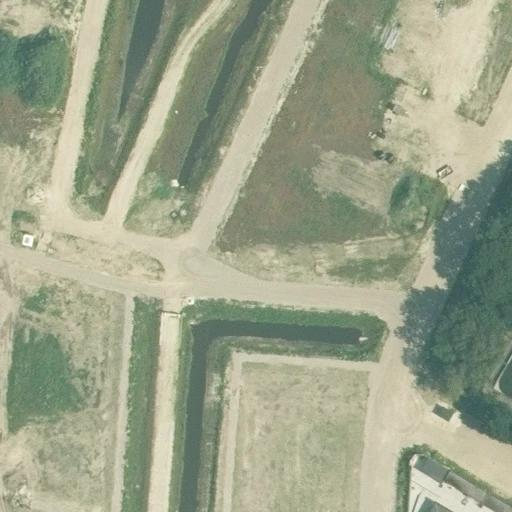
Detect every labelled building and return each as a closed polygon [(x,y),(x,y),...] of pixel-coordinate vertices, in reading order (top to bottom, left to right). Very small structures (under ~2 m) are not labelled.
[(366,168),(363,175),(376,181),(380,174),(366,168)] [(363,175),(360,182),(373,188),(376,181),(363,175)] [(408,176),(401,192),(434,208),(442,191),(408,176)] [(401,192),(393,209),(427,224),(434,208),(401,192)] [(351,200),(348,208),(361,214),(365,207),(351,200)] [(348,208),(345,215),(358,221),(361,214),(348,208)] [(393,209),(386,225),(419,240),(427,224),(393,209)] [(341,224),(337,231),(351,237),(354,230),(341,224)] [(386,225),(378,241),(412,257),(419,240),(386,225)] [(378,241),(365,269),(370,271),(366,280),(382,288),(386,279),(399,285),(412,257),(378,241)] [(277,366),(275,385),(304,387),(305,368),(277,366)] [(305,368),(304,387),(331,389),(332,384),(333,370),(305,368)] [(331,389),(331,396),(334,396),(339,396),(340,384),(332,384),(331,389)] [(340,384),(339,396),(342,396),(347,397),(348,385),(340,384)] [(275,385),(274,403),(302,405),(304,387),(275,385)] [(304,387),(302,405),(330,407),(331,396),(331,389),(304,387)] [(274,403),(273,421),(301,423),(302,405),(274,403)] [(302,405),(301,423),(329,425),(329,420),(330,407),(302,405)] [(329,425),(328,431),(331,432),(336,432),(337,420),(329,420),(329,425)] [(337,420),(336,432),(339,432),(344,433),(345,421),(337,420)] [(273,421),(271,439),(300,441),(301,423),(273,421)] [(301,423),(300,441),(328,443),(328,431),(329,425),(301,423)] [(271,439),(270,458),(279,459),(286,460),(287,460),(294,460),(296,460),(299,461),(300,441),(271,439)] [(300,441),(299,461),(302,461),(304,461),(310,461),(313,462),(318,462),(322,462),(326,463),(328,443),(300,441)] [(270,458),(269,470),(278,471),(279,459),(270,458)] [(279,459),(278,471),(285,472),(286,460),(279,459)] [(286,460),(285,472),(286,472),(293,472),(294,460),(287,460),(286,460)] [(294,460),(293,472),(295,472),(301,473),(302,461),(299,461),(296,460),(294,460)] [(302,461),(301,473),(303,473),(309,473),(310,461),(304,461),(302,461)] [(310,461),(309,473),(312,474),(317,474),(318,462),(313,462),(310,461)] [(269,476),(268,488),(276,489),(277,477),(269,476)] [(277,477),(276,489),(284,489),(285,477),(278,477),(277,477)] [(285,477),(284,489),(288,489),(292,490),(293,478),(286,477),(285,477)] [(293,478),(292,490),(300,490),(301,478),(295,478),(293,478)] [(301,478),(300,490),(308,491),(309,479),(303,478),(301,478)] [(309,479),(308,491),(316,491),(317,480),(312,479),(309,479)] [(260,487),(259,506),(287,508),(288,489),(284,489),(276,489),(268,488),(260,487)] [(487,496),(474,488),(468,498),(482,506),(487,496)] [(288,489),(287,508),(315,510),(316,491),(308,491),(300,490),(292,490),(288,489)]
